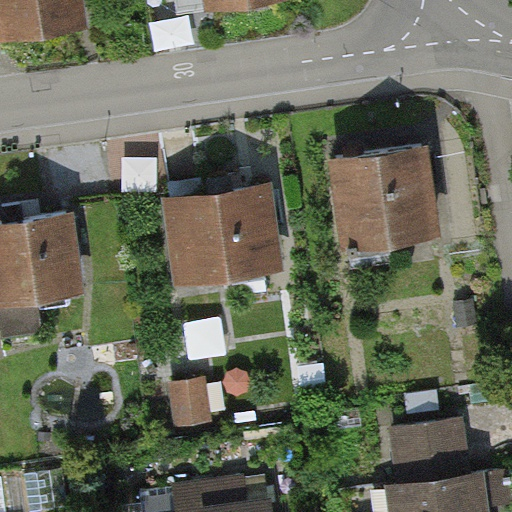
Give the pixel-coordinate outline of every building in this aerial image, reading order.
[(78,0),(0,0),(0,41),(83,30),(78,0)] [(289,0),(165,0),(169,22),(290,4),(289,0)] [(425,146),(326,160),(338,252),(438,238),(425,146)] [(265,183),(161,198),(174,290),(278,276),(265,183)] [(74,215),(0,225),(0,313),(86,302),(74,215)] [(398,486),(382,488),(385,511),(486,511),(480,473),(466,476),(457,417),(390,427),(398,486)] [(173,511),(272,511),(271,498),(245,501),(242,476),(170,486),(173,511)]
